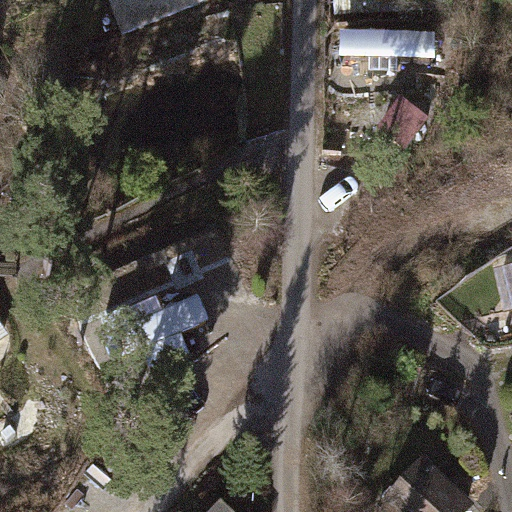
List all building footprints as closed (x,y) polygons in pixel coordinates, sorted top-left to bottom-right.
[(112,0),(125,34),(217,0),(216,0),(112,0)] [(330,0),(331,23),(440,18),(439,0),(330,0)] [(331,48),(334,103),(426,98),(423,44),(331,48)] [(511,315),(511,265),(497,268),(505,317),(511,315)] [(0,334),(0,358),(11,351),(0,334)] [(421,458),(376,507),(381,511),(473,511),(476,509),(421,458)] [(228,511),(218,503),(209,511),(228,511)]
